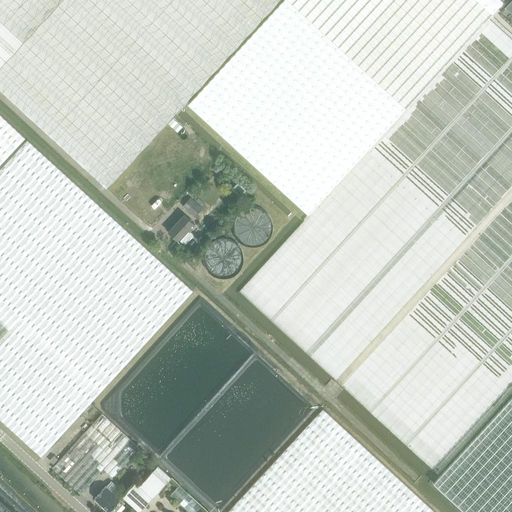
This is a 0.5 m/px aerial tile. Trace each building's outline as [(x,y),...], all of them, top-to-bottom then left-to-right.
[(0,0),(0,88),(106,186),(277,0),(0,0)] [(283,0),(262,23),(188,104),(261,170),(262,171),(307,213),(491,14),(503,1),(501,0),(283,0)] [(0,162),(25,136),(0,112),(0,162)] [(183,125),(173,117),(168,122),(178,131),(183,125)] [(0,318),(10,328),(0,338),(0,419),(42,458),(112,381),(195,290),(116,218),(27,137),(0,167),(0,318)] [(218,162),(213,168),(217,172),(223,166),(218,162)] [(194,216),(202,208),(190,197),(183,205),(194,216)] [(195,224),(184,214),(169,230),(178,239),(179,238),(185,244),(194,235),(189,230),(195,224)] [(0,338),(10,328),(0,318),(0,338)] [(438,476),(433,482),(465,511),(511,511),(511,394),(508,399),(438,476)] [(225,511),(435,511),(377,457),(372,455),(321,407),(268,465),(262,472),(259,476),(225,511)] [(64,478),(80,494),(103,469),(113,478),(140,449),(102,414),(52,468),(64,478)] [(54,455),(49,460),(53,463),(58,458),(54,455)] [(158,465),(152,471),(165,483),(171,477),(158,465)] [(139,511),(165,483),(152,471),(139,485),(135,481),(122,495),(139,511)] [(109,510),(110,509),(113,511),(114,511),(124,501),(114,492),(118,487),(111,481),(107,486),(106,485),(94,497),(109,510)] [(179,484),(170,494),(190,511),(194,511),(201,505),(179,484)]
